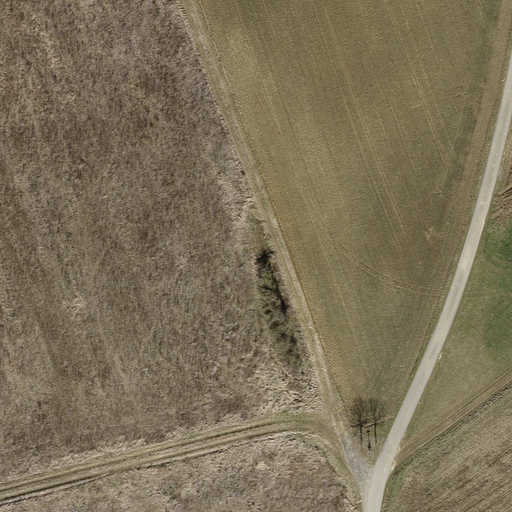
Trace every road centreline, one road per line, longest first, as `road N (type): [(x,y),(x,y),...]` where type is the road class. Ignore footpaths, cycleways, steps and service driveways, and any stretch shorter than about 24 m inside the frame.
road 1 (track): [(191,0),(360,474),(382,474)]
road 2 (track): [(343,423),(289,421),(0,494)]
road 3 (track): [(511,378),(382,474)]
